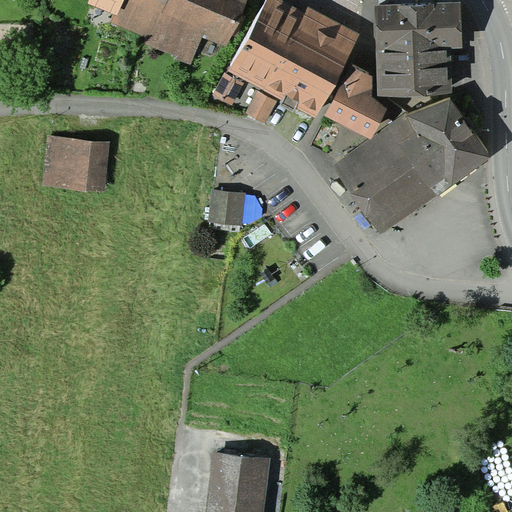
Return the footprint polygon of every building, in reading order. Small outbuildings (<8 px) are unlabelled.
[(118,0),(111,19),(144,33),(159,0),(118,0)] [(159,0),(144,33),(141,42),(190,59),(201,32),(225,41),(242,0),(159,0)] [(263,0),(228,66),(315,112),(352,42),(273,0),(263,0)] [(444,42),(456,41),(455,3),(377,6),(380,92),(445,89),(444,42)] [(351,66),(328,109),(368,131),(381,107),(366,95),(367,74),(351,66)] [(213,95),(229,103),(239,83),(224,75),(213,95)] [(262,121),(273,101),(257,92),(246,113),(262,121)] [(486,153),(483,147),(448,98),(406,114),(407,116),(337,164),(374,217),(426,181),(433,190),(452,177),(454,180),(486,157),(484,155),(486,153)] [(98,189),(103,143),(51,138),(46,184),(98,189)] [(207,229),(237,232),(241,194),(211,191),(207,229)] [(257,511),(264,459),(214,454),(207,511),(257,511)]
